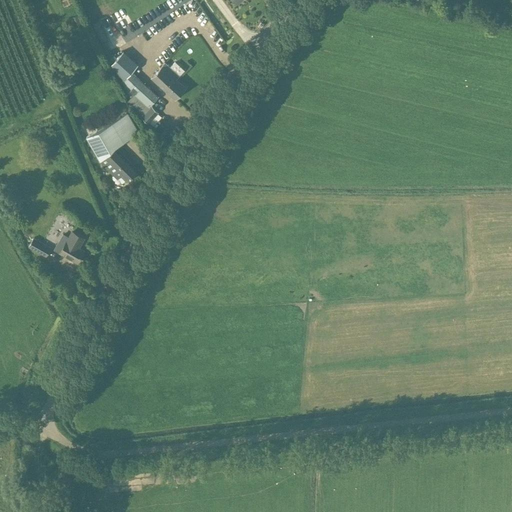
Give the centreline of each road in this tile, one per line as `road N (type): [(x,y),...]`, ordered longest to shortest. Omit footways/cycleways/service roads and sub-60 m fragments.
road 1 (unclassified): [(44,431),(58,385),(148,216),(289,0)]
road 2 (unclassified): [(511,411),(99,455),(44,431)]
